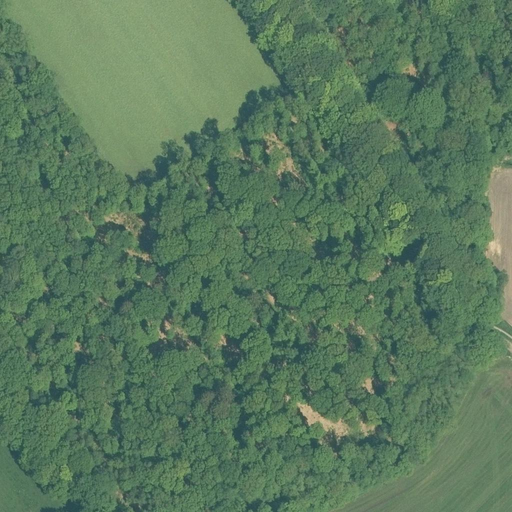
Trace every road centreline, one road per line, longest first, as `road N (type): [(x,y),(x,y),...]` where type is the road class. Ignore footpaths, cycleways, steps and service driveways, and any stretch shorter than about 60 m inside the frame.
road 1 (track): [(261,0),(476,322)]
road 2 (track): [(476,322),(464,254),(474,0)]
road 3 (track): [(236,511),(317,497),(365,475),(414,425),(479,331)]
